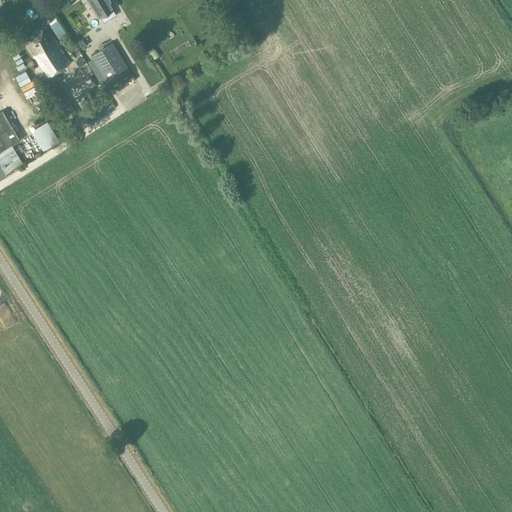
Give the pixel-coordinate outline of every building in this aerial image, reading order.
[(57,0),(64,10),(71,5),(69,1),(70,0),(57,0)] [(87,0),(99,18),(100,17),(104,23),(116,16),(112,9),(114,8),(109,1),(110,0),(109,0),(110,0),(109,0),(87,0)] [(52,21),(52,19),(53,18),(51,15),(48,15),(45,17),(44,20),(46,22),(48,23),(49,23),(52,21)] [(52,29),(60,24),(55,17),(52,19),(52,21),(49,23),(51,25),(50,26),(52,29)] [(45,53),(57,44),(55,42),(56,42),(46,27),(24,43),(34,57),(35,56),(39,62),(47,57),(45,53)] [(65,40),(69,37),(63,28),(55,34),(59,39),(63,37),(65,40)] [(81,49),(86,46),(82,40),(77,43),(81,49)] [(134,77),(113,42),(90,56),(111,91),(134,77)] [(69,62),(57,44),(45,53),(47,57),(39,62),(49,76),(69,62)] [(77,114),(56,82),(52,85),(51,82),(44,87),(66,121),(77,114)] [(5,174),(23,164),(11,145),(20,140),(3,111),(0,112),(0,177),(5,175),(5,174)] [(47,122),(31,131),(43,151),(59,141),(55,135),(47,122)]
